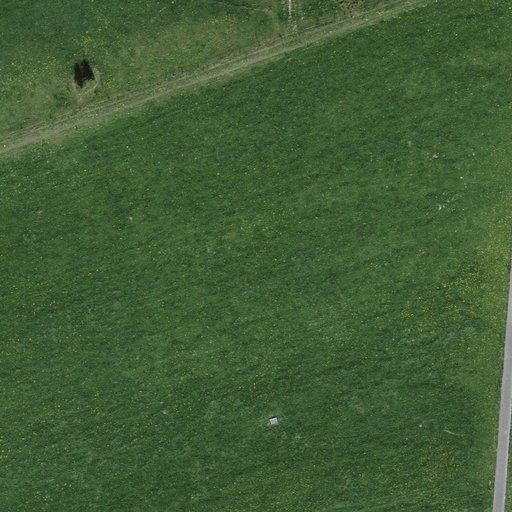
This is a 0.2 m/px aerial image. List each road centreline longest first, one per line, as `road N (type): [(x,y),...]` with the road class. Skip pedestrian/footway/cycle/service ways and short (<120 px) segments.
road 1 (track): [(0,146),(412,0)]
road 2 (track): [(499,511),(511,344)]
